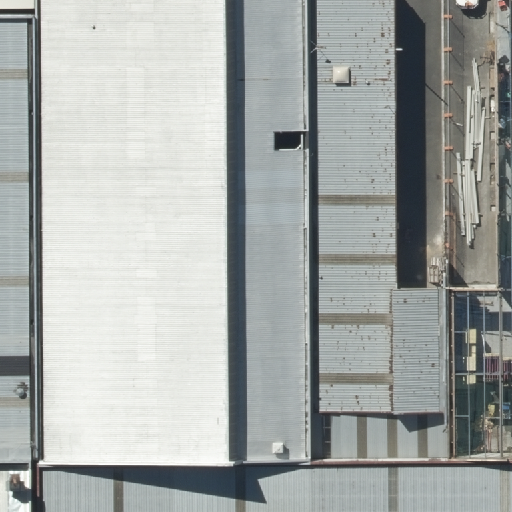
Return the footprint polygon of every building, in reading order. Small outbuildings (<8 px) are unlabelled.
[(0,0),(0,21),(36,21),(35,0),(0,0)] [(35,0),(36,21),(36,469),(500,464),(497,295),(398,293),(396,0),(35,0)] [(500,464),(511,464),(511,0),(497,0),(497,295),(500,464)] [(0,468),(36,469),(36,21),(0,21),(0,468)] [(511,511),(511,464),(500,464),(36,469),(37,511),(511,511)] [(37,511),(36,469),(0,468),(0,511),(37,511)]
